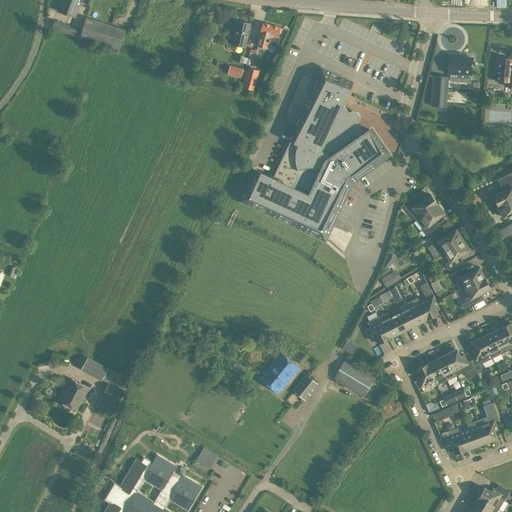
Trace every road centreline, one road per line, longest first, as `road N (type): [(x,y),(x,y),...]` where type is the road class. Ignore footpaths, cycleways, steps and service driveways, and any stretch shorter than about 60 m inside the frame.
road 1 (residential): [(511,290),(408,131),(430,15)]
road 2 (residential): [(462,483),(400,357),(511,298)]
road 3 (residential): [(251,0),(430,15)]
road 4 (residential): [(154,128),(104,261)]
road 5 (residential): [(104,261),(24,214),(19,204),(30,177)]
